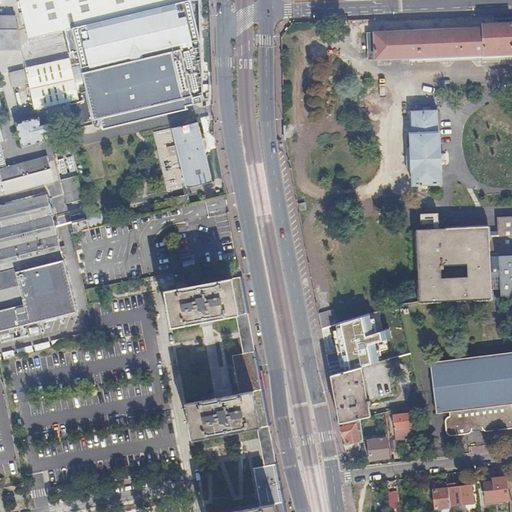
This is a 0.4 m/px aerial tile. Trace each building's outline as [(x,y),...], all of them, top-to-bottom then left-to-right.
[(65,32),(161,8),(191,1),(194,0),(20,0),(30,41),(63,32),(65,32)] [(191,1),(161,8),(65,32),(70,54),(78,52),(83,74),(201,45),(191,1)] [(0,16),(0,42),(21,43),(17,19),(15,17),(0,16)] [(374,34),(375,59),(409,58),(511,53),(511,22),(510,23),(487,25),(487,24),(483,24),(483,28),(484,28),(484,29),(374,34)] [(86,93),(93,120),(99,119),(101,130),(186,109),(185,106),(201,103),(201,45),(83,74),(86,93)] [(511,53),(409,58),(410,64),(482,61),(483,62),(511,60),(511,53)] [(51,101),(53,107),(71,103),(79,101),(69,60),(26,71),(34,105),(51,101)] [(77,128),(94,124),(93,120),(86,93),(83,94),(84,101),(72,105),(76,124),(77,128)] [(48,108),(53,107),(51,101),(34,105),(35,111),(48,108)] [(76,124),(72,105),(54,110),(53,107),(48,108),(54,130),(76,124)] [(438,133),(438,110),(410,112),(412,158),(413,185),(441,184),(440,159),(439,133),(438,133)] [(39,118),(17,123),(23,148),(46,143),(46,142),(49,140),(51,138),(51,135),(51,133),(52,133),(50,123),(49,123),(48,121),(46,119),(44,118),(43,118),(40,119),(39,118)] [(174,129),(187,187),(188,189),(213,183),(205,144),(200,123),(174,129)] [(187,187),(174,129),(156,133),(169,192),(187,187)] [(54,179),(48,156),(1,169),(0,169),(0,192),(6,191),(7,194),(55,181),(54,179)] [(73,156),(60,160),(65,180),(63,181),(69,204),(84,200),(73,156)] [(50,196),(0,207),(0,330),(78,314),(64,255),(68,254),(66,247),(62,248),(50,196)] [(175,209),(190,205),(188,196),(177,198),(178,204),(174,205),(175,209)] [(75,233),(108,225),(105,214),(95,216),(89,221),(85,222),(71,225),(73,234),(75,233)] [(488,231),(490,276),(499,275),(500,289),(500,296),(505,296),(509,298),(511,291),(511,216),(496,218),(497,232),(488,231)] [(490,276),(488,231),(488,228),(488,227),(486,225),(444,227),(443,229),(438,229),(416,230),(420,301),(491,298),(491,290),(490,276)] [(491,290),(500,289),(499,275),(490,276),(491,290)] [(242,277),(231,279),(238,316),(248,314),(242,277)] [(231,279),(220,282),(169,291),(176,327),(238,316),(231,279)] [(176,327),(169,291),(166,292),(173,327),(176,327)] [(322,330),(339,324),(334,311),(320,315),(322,330)] [(255,351),(248,314),(238,316),(245,353),(255,351)] [(365,336),(359,318),(345,322),(348,332),(347,333),(355,358),(370,354),(367,346),(370,345),(367,335),(365,336)] [(252,391),(259,428),(270,426),(255,351),(245,353),(233,355),(240,393),(252,391)] [(485,431),(511,427),(511,408),(511,409),(511,404),(511,403),(511,351),(430,361),(432,378),(436,413),(451,411),(452,416),(449,417),(447,419),(448,432),(450,435),(470,433),(472,432),(472,428),(476,427),(482,427),(483,430),(485,431)] [(329,367),(331,376),(353,370),(350,361),(348,361),(347,360),(339,363),(340,364),(329,367)] [(361,368),(368,402),(370,403),(394,397),(386,361),(361,368)] [(368,402),(361,368),(353,370),(331,376),(340,424),(343,423),(360,419),(371,417),(368,402)] [(252,391),(240,393),(190,403),(197,440),(259,428),(252,391)] [(197,440),(190,403),(187,404),(194,440),(197,440)] [(395,431),(413,429),(411,413),(393,416),(395,431)] [(347,445),(363,441),(360,419),(343,423),(345,427),(342,428),(344,437),(345,437),(347,445)] [(274,448),(270,426),(259,428),(263,450),(266,466),(277,464),(274,448)] [(389,458),(387,439),(368,441),(371,460),(389,458)] [(255,468),(262,506),(272,504),(284,502),(277,464),(266,466),(255,468)] [(486,503),(510,500),(506,467),(496,469),(497,482),(484,484),(486,503)] [(450,511),(450,508),(447,485),(447,483),(441,484),(441,490),(434,491),(436,509),(442,509),(447,508),(447,511),(450,511)] [(447,485),(450,508),(474,505),(471,485),(458,486),(457,484),(447,485)] [(355,490),(357,511),(375,511),(373,488),(355,490)] [(400,509),(398,491),(388,492),(390,510),(400,509)] [(272,504),(273,511),(285,511),(284,502),(272,504)]
